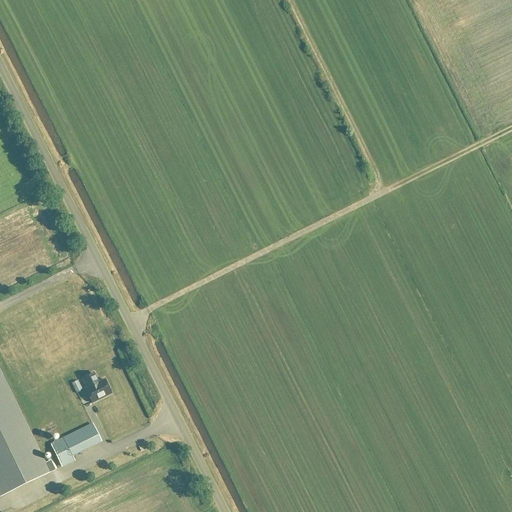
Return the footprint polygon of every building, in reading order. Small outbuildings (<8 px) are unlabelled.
[(0,496),(0,497),(55,470),(50,461),(44,464),(0,373),(0,496)] [(85,390),(92,403),(111,394),(104,380),(98,384),(93,374),(82,379),(87,389),(85,390)] [(78,381),(71,384),(76,394),(83,391),(78,381)] [(72,456),(101,442),(92,425),(63,439),(72,456)] [(74,461),(72,456),(63,439),(51,445),(61,467),(74,461)]
